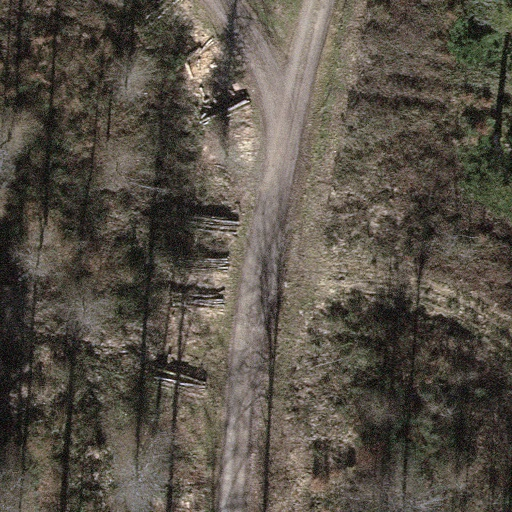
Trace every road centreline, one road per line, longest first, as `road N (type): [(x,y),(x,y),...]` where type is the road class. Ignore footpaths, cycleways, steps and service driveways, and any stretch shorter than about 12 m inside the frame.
road 1 (track): [(324,0),(291,114),(258,290),(236,511)]
road 2 (track): [(226,0),(291,114)]
